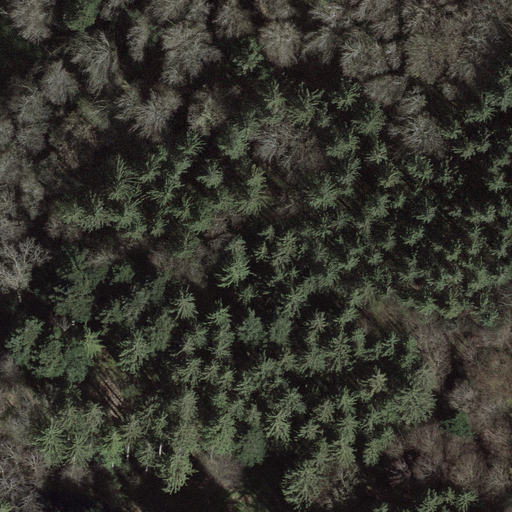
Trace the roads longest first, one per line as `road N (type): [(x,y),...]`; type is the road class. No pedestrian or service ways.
road 1 (track): [(355,0),(228,77),(164,91),(94,83),(35,43),(1,0)]
road 2 (track): [(511,275),(359,511)]
